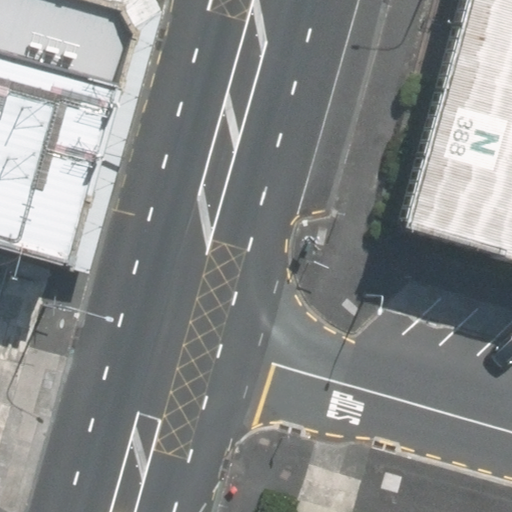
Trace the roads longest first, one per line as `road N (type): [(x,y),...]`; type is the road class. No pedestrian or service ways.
road 1 (residential): [(166,337),(511,431)]
road 2 (primary): [(265,0),(166,337)]
road 3 (primary): [(166,337),(118,511)]
